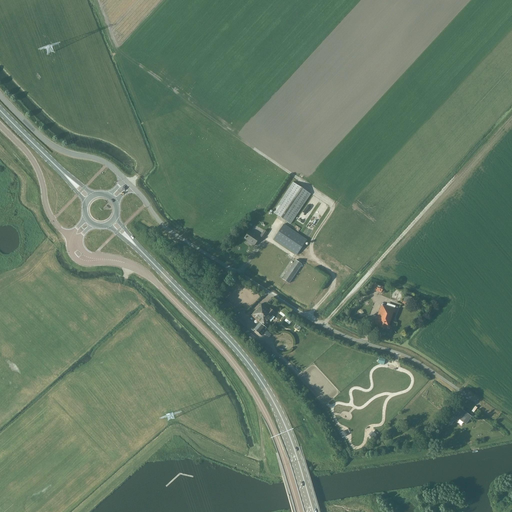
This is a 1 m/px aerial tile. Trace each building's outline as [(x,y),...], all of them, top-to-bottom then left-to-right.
[(290,224),(310,194),(293,182),(273,212),(290,224)] [(297,255),(307,240),(284,225),(274,240),(297,255)] [(247,242),(250,244),(253,246),(259,238),(249,231),(244,238),(248,241),(247,242)] [(289,284),(302,264),(295,260),(282,279),(289,284)] [(217,293),(223,284),(217,280),(211,289),(217,293)] [(372,290),(381,293),(383,286),(375,283),(372,290)] [(409,305),(412,298),(405,295),(402,302),(409,305)] [(398,307),(395,306),(387,303),(386,306),(385,306),(381,305),(374,324),(378,326),(384,329),(385,328),(389,330),(398,307)] [(266,322),(271,316),(274,312),(269,308),(267,310),(261,304),(251,315),(261,324),(255,331),(261,336),(267,329),(265,328),(268,324),(266,322)] [(272,350),(265,344),(265,343),(262,341),(260,343),(244,329),(247,326),(240,319),(234,324),(242,331),(241,332),(260,349),(261,349),(268,355),(272,350)] [(462,410),(456,417),(466,424),(471,417),(462,410)]
